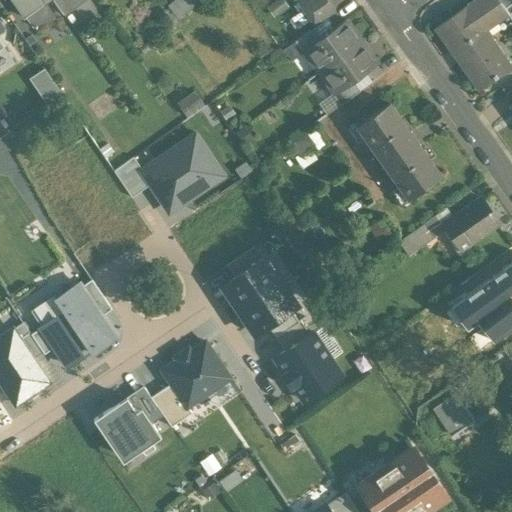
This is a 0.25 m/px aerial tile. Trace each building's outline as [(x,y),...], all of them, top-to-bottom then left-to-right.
[(26,0),(33,9),(46,0),(26,0)] [(193,0),(174,0),(166,6),(176,19),(196,4),(193,0)] [(324,0),(304,0),(297,5),(313,28),(314,27),(334,13),(324,0)] [(475,0),(468,5),(467,5),(436,27),(480,89),(497,77),(496,75),(508,65),(483,29),(496,20),(481,0),(475,0)] [(503,9),(496,0),(481,0),(496,20),(506,13),(503,9)] [(511,2),(511,0),(496,0),(503,9),(511,2)] [(321,37),(305,50),(306,52),(320,71),(362,41),(346,20),(321,37)] [(313,28),(295,41),(304,53),(306,52),(305,50),(321,37),(314,27),(313,28)] [(362,41),(320,71),(335,92),(336,93),(352,82),(378,63),(362,41)] [(61,95),(43,69),(29,80),(46,105),(61,95)] [(352,82),(336,93),(335,92),(332,94),(340,105),(359,92),(352,82)] [(202,107),(192,92),(175,105),(185,119),(202,107)] [(441,175),(388,103),(364,121),(368,126),(359,132),(405,194),(413,188),(417,193),(441,175)] [(314,149),(325,144),(317,127),(289,140),(302,166),(318,158),(314,149)] [(223,176),(195,134),(141,170),(140,171),(149,185),(168,213),(223,176)] [(140,171),(141,170),(133,158),(113,172),(131,198),(149,185),(140,171)] [(480,198),(452,218),(454,221),(445,227),(442,224),(441,225),(459,251),(460,250),(458,247),(467,240),(469,243),(498,223),(480,198)] [(380,243),(389,236),(377,220),(368,226),(380,243)] [(425,223),(400,242),(410,256),(435,237),(425,223)] [(253,249),(252,248),(226,266),(234,278),(257,262),(250,251),(253,249)] [(257,262),(234,278),(221,287),(253,335),(267,326),(290,310),(297,306),(264,258),(257,262)] [(91,280),(81,287),(101,317),(111,310),(91,280)] [(40,329),(53,348),(66,367),(80,357),(82,359),(115,338),(101,317),(81,287),(79,284),(56,300),(64,312),(40,329)] [(493,290),(478,301),(482,306),(473,313),(484,329),(475,336),(483,347),(511,326),(511,302),(504,291),(497,296),(493,290)] [(462,297),(445,310),(453,321),(471,308),(462,297)] [(290,310),(267,326),(275,338),(300,321),(300,320),(298,322),(290,310)] [(300,321),(275,338),(284,352),(309,335),(300,321)] [(22,323),(12,330),(32,359),(42,353),(30,335),(22,323)] [(40,329),(30,335),(42,353),(44,355),(53,348),(40,329)] [(12,330),(0,338),(0,383),(9,396),(15,405),(48,383),(32,359),(12,330)] [(309,335),(284,352),(273,359),(283,374),(281,376),(290,389),(292,387),(302,402),(342,376),(312,333),(309,335)] [(230,379),(205,342),(162,371),(170,384),(186,408),(187,407),(230,379)] [(0,402),(9,396),(0,383),(0,402)] [(191,414),(187,407),(186,408),(170,384),(150,398),(163,416),(170,428),(191,414)] [(141,409),(151,424),(163,416),(150,398),(142,386),(126,398),(135,412),(141,409)] [(453,437),(474,423),(473,420),(455,395),(435,409),(453,437)] [(126,398),(93,420),(122,463),(160,437),(151,424),(141,409),(135,412),(126,398)] [(446,497),(413,449),(412,449),(391,463),(391,465),(392,467),(390,468),(362,487),(362,489),(377,511),(418,511),(422,510),(422,511),(425,511),(445,499),(446,497)] [(382,456),(353,475),(357,481),(343,491),(345,493),(357,511),(375,511),(377,511),(362,489),(362,487),(390,468),(382,456)] [(357,511),(345,493),(325,506),(328,511),(357,511)]
